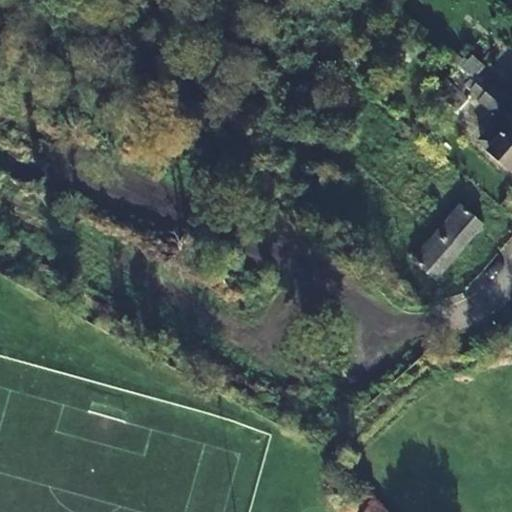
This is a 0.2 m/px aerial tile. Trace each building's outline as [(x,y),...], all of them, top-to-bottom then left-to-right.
[(482,79),(477,84),(502,104),(508,98),(496,87),(493,89),(482,79)] [(502,104),(477,84),(471,91),(483,101),(482,103),(494,114),(502,104)] [(511,126),(504,136),(493,127),(479,142),(511,171),(511,126)] [(460,207),(436,233),(459,253),(483,226),(460,207)] [(435,280),(459,253),(436,233),(412,261),(435,280)]
